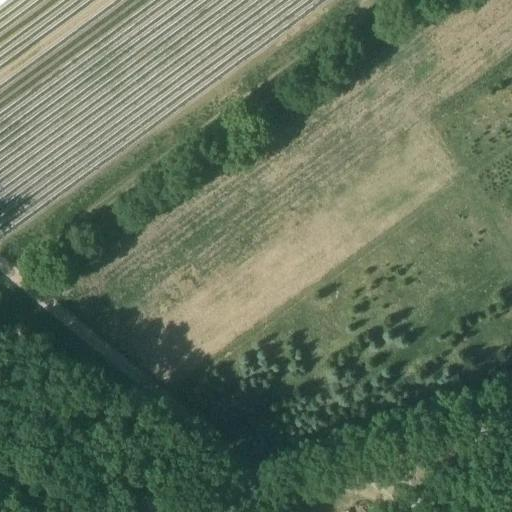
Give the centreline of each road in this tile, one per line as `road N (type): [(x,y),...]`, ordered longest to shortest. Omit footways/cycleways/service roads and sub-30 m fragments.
road 1 (track): [(258,496),(215,436),(0,271)]
road 2 (unclassified): [(201,511),(511,426)]
